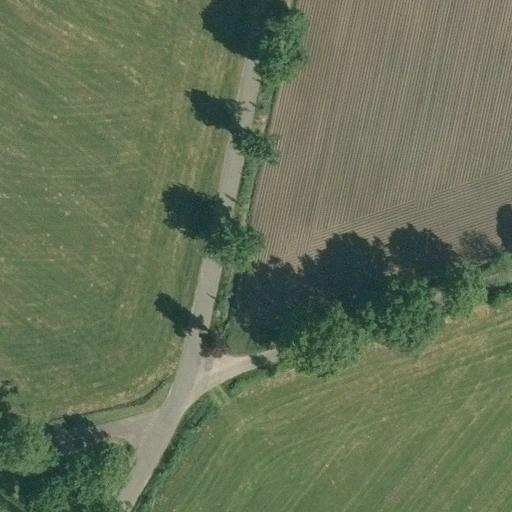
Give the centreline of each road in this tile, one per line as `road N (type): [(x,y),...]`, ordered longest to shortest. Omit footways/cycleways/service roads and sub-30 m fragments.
road 1 (unclassified): [(123,511),(182,376),(269,0)]
road 2 (track): [(182,376),(511,274)]
